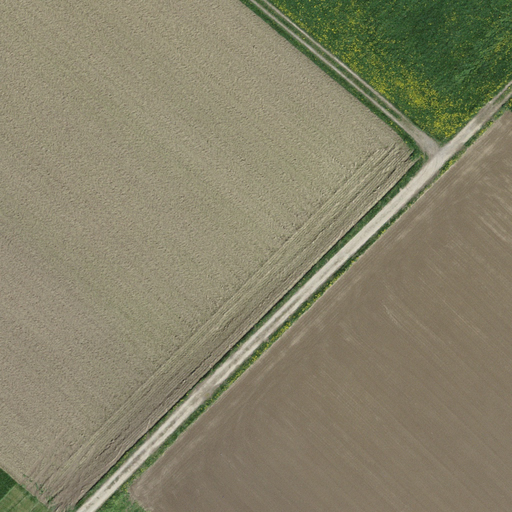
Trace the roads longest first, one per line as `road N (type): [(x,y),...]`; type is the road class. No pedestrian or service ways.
road 1 (track): [(441,158),(88,511)]
road 2 (track): [(441,158),(254,0)]
